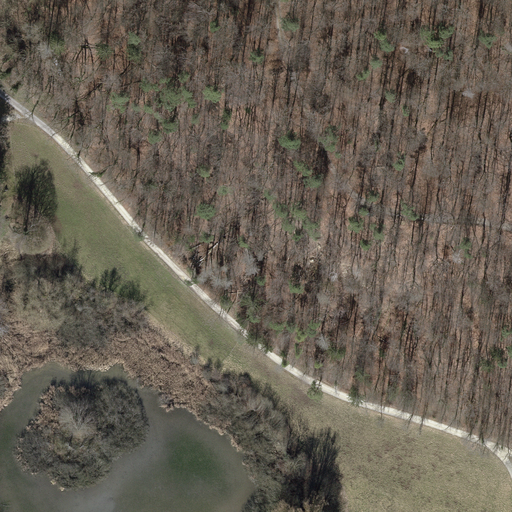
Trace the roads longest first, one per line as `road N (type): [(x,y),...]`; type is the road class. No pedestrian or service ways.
road 1 (track): [(490,446),(304,378),(160,254),(68,145),(0,91)]
road 2 (track): [(279,0),(285,57),(337,178),(381,207),(511,226)]
